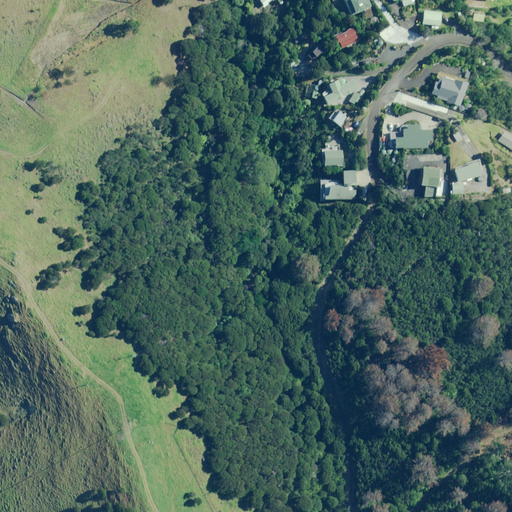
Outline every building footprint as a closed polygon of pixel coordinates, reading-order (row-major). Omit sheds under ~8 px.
[(371,6),(367,0),(346,0),(353,14),(371,6)] [(441,12),(423,10),(422,24),(439,26),(441,12)] [(482,14),(472,13),(471,21),(482,22),(482,14)] [(379,23),(376,16),(368,19),(372,26),(379,23)] [(357,41),(351,27),(333,36),(340,50),(357,41)] [(321,49),(314,44),(308,52),(315,57),(321,49)] [(452,81),(441,77),(438,85),(432,83),(429,92),(436,95),(435,97),(447,101),(446,102),(458,106),(466,83),(453,79),(452,81)] [(339,86),(335,79),(327,83),(331,92),(322,97),(327,105),(344,96),(357,89),(352,79),(339,86)] [(366,93),(361,90),(358,94),(354,92),(348,101),(353,104),(355,101),(359,104),(366,93)] [(346,117),(337,110),(330,119),(339,126),(346,117)] [(418,130),(418,124),(406,124),(406,129),(400,129),(400,133),(389,133),(389,148),(427,148),(427,141),(431,141),(431,130),(418,130)] [(511,135),(503,130),(497,141),(511,150),(511,135)] [(338,150),(338,146),(327,146),(327,151),(320,151),(320,165),(341,165),(341,150),(338,150)] [(480,175),(476,162),(453,169),(457,182),(480,175)] [(441,168),(420,167),(419,185),(424,186),(424,196),(435,197),(436,187),(440,187),(441,168)] [(354,183),(354,170),(339,171),(340,184),(354,183)] [(462,195),(462,185),(452,185),(452,195),(462,195)] [(349,187),(326,187),(326,199),(354,199),(354,190),(349,190),(349,187)]
